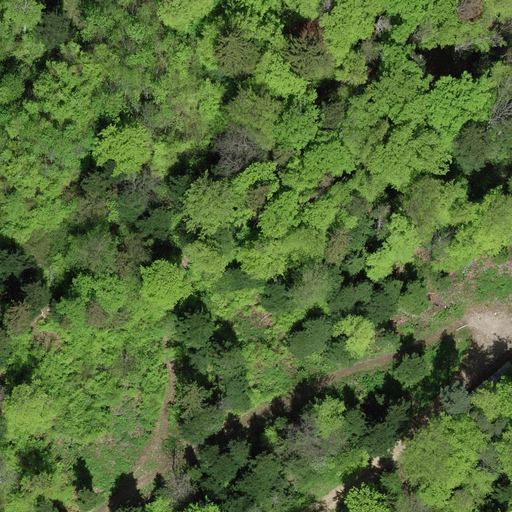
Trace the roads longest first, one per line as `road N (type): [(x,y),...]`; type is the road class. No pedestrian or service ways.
road 1 (track): [(316,511),(511,353)]
road 2 (track): [(302,391),(156,473),(105,511)]
road 3 (track): [(73,0),(50,70),(0,121)]
